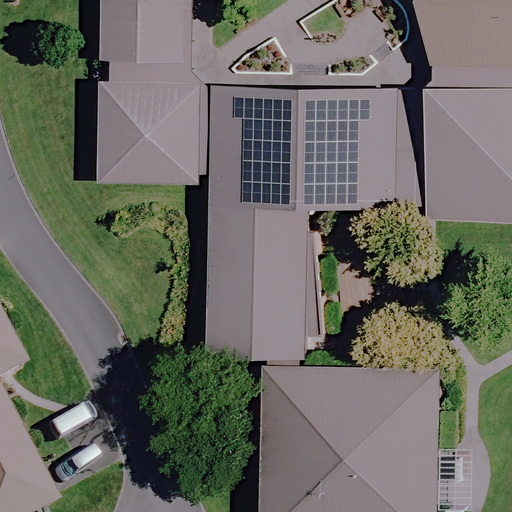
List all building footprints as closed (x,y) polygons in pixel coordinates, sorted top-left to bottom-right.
[(190,0),(106,0),(104,59),(188,62),(190,0)] [(511,0),(433,0),(432,67),(511,69),(511,0)] [(429,204),(428,222),(511,224),(511,69),(432,67),(432,88),(429,204)] [(212,185),(215,82),(104,80),(102,182),(212,185)] [(215,82),(212,185),(208,350),(316,353),(320,201),(429,204),(432,88),(215,82)] [(0,382),(21,371),(0,330),(0,511),(45,511),(53,508),(0,405),(0,382)] [(482,447),(444,447),(446,372),(272,368),(269,511),(443,511),(443,507),(481,507),(482,447)]
